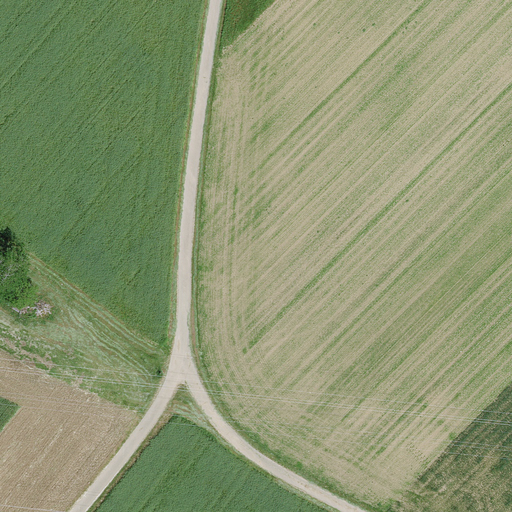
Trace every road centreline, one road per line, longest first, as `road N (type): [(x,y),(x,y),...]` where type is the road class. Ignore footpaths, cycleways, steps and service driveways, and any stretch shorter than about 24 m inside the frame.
road 1 (track): [(178,356),(187,218),(217,0)]
road 2 (track): [(354,511),(223,433),(178,356)]
road 3 (track): [(178,356),(162,410),(78,511)]
